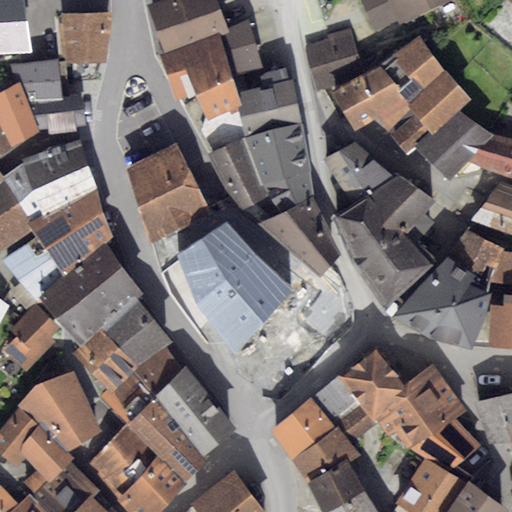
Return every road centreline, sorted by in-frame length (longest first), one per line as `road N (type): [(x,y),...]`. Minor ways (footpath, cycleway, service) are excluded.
road 1 (residential): [(129,43),(106,146),(128,231),(166,310),(251,428)]
road 2 (residential): [(129,43),(221,204),(315,279),(347,284)]
road 3 (residential): [(287,0),(347,284)]
road 4 (residential): [(359,338),(251,428)]
road 5 (residential): [(511,363),(447,356),(398,339),(384,321)]
